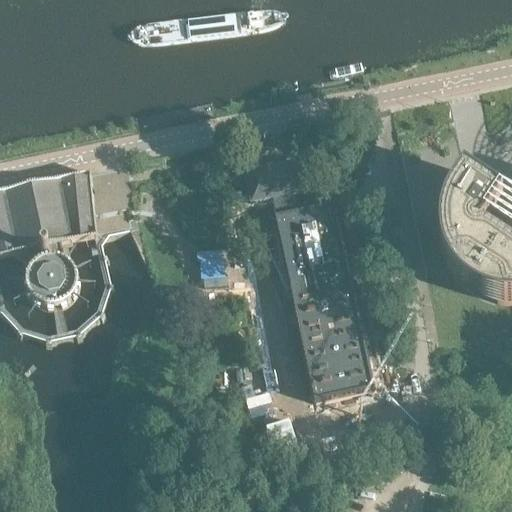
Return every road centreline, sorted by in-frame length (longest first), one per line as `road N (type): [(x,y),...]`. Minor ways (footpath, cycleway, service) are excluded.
road 1 (unclassified): [(413,511),(431,453),(430,369),(370,99)]
road 2 (tertiary): [(0,177),(370,99)]
road 3 (tertiary): [(370,99),(511,70)]
